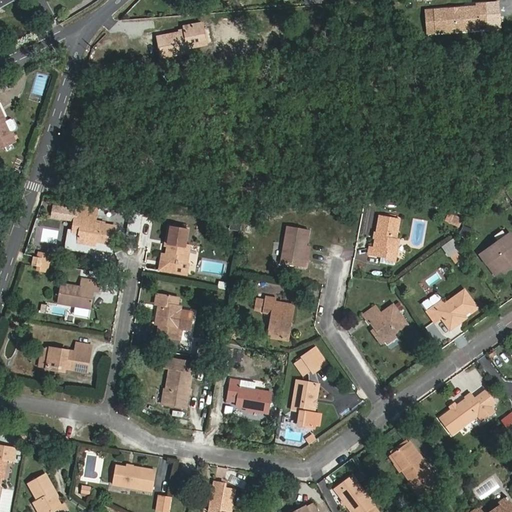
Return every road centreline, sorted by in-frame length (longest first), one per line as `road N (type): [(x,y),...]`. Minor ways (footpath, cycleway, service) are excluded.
road 1 (residential): [(108,419),(155,442),(300,464),(385,407)]
road 2 (tertiary): [(0,295),(100,18)]
road 3 (residential): [(335,261),(337,326),(385,407)]
road 4 (residential): [(136,268),(108,419)]
road 5 (residential): [(385,407),(511,321)]
